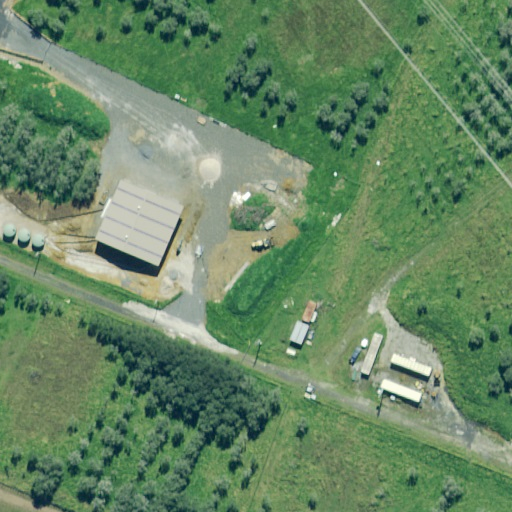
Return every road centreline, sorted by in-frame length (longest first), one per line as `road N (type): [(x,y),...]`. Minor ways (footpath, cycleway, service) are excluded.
road 1 (unclassified): [(0,258),(511,461)]
road 2 (unknown): [(310,384),(383,274),(511,162)]
